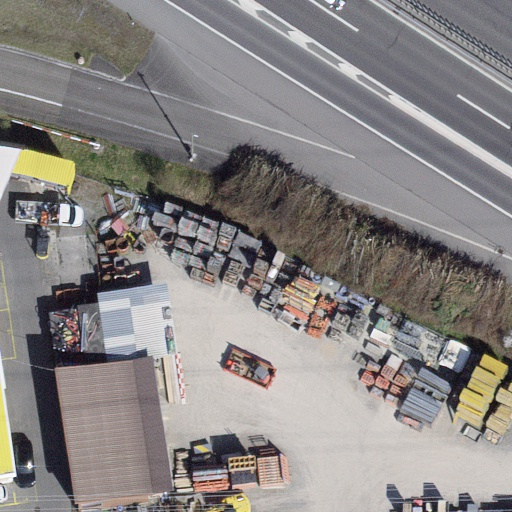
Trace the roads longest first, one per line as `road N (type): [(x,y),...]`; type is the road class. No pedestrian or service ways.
road 1 (motorway): [(194,0),(511,191)]
road 2 (unknown): [(389,511),(357,416),(295,356),(259,306),(224,223)]
road 3 (unknown): [(60,511),(19,239),(0,210)]
road 4 (motorway): [(307,0),(511,131)]
